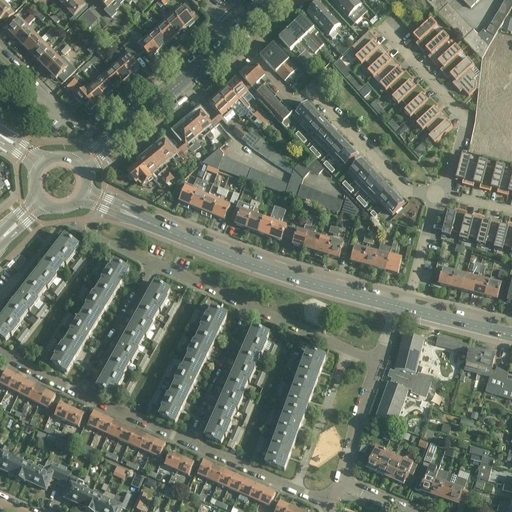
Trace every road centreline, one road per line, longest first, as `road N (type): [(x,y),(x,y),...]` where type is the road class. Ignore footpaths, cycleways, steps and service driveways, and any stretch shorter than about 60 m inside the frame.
road 1 (tertiary): [(394,305),(299,280),(142,220)]
road 2 (residential): [(82,395),(152,262),(251,306)]
road 3 (residential): [(379,26),(464,118),(449,180),(435,197)]
road 4 (residential): [(297,104),(310,93),(407,191),(435,197)]
road 5 (residential): [(191,444),(333,506)]
road 6 (residential): [(191,444),(251,306)]
road 7 (residential): [(251,306),(375,363)]
road 8 (secondary): [(135,120),(236,30)]
road 9 (residential): [(340,481),(375,363)]
